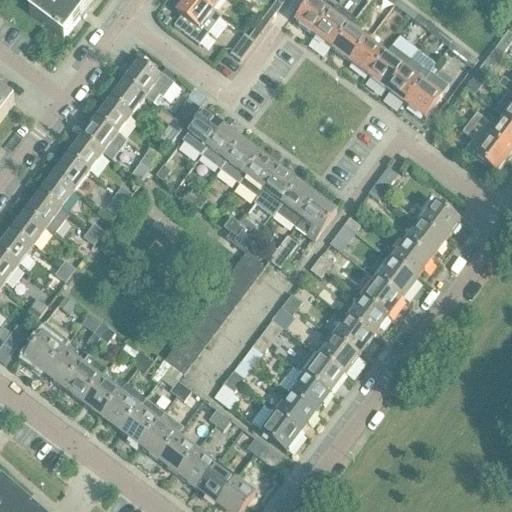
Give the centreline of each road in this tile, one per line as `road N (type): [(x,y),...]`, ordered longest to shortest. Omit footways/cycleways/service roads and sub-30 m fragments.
road 1 (residential): [(508,224),(289,511)]
road 2 (residential): [(125,21),(232,100),(282,35)]
road 3 (residential): [(351,206),(398,144),(508,224)]
road 4 (residential): [(157,511),(0,391)]
